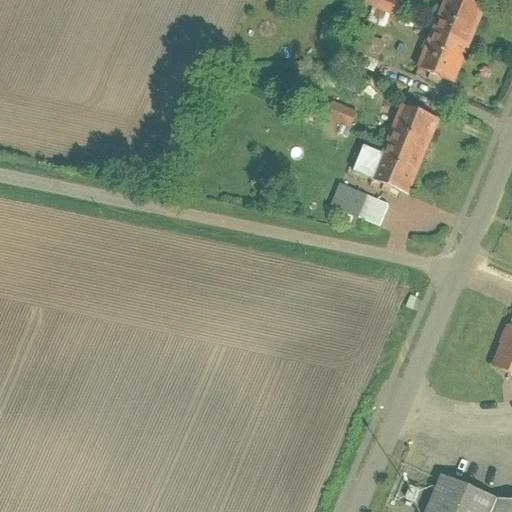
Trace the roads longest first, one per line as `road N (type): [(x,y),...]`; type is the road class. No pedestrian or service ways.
road 1 (unclassified): [(0,174),(458,270)]
road 2 (unclassified): [(458,270),(402,404)]
road 3 (unclassified): [(511,149),(458,270)]
